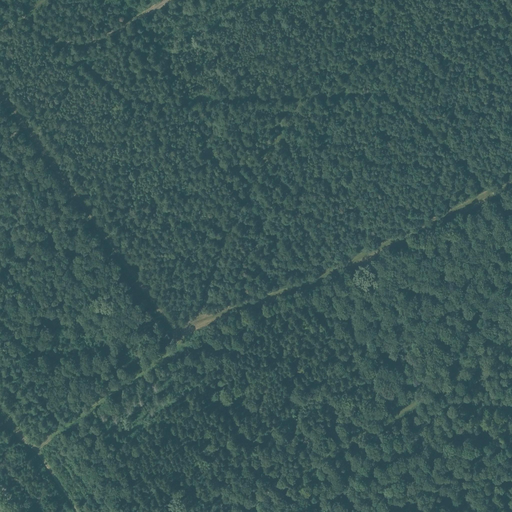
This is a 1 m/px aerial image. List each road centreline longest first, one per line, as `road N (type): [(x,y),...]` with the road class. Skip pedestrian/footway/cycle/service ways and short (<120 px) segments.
road 1 (track): [(511,182),(314,283),(213,318),(34,449)]
road 2 (track): [(511,210),(379,92),(139,98),(57,39)]
road 3 (track): [(283,482),(0,87)]
road 4 (track): [(511,339),(234,511)]
road 5 (track): [(191,331),(229,229),(303,96)]
road 6 (track): [(3,0),(70,41),(99,36),(172,0)]
